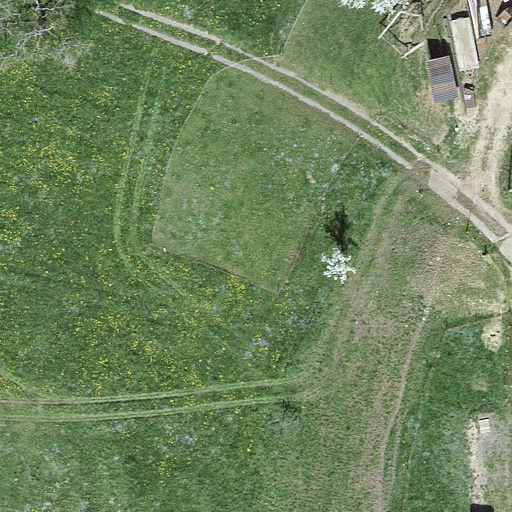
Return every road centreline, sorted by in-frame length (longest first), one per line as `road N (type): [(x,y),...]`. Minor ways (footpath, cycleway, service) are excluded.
road 1 (track): [(68,0),(384,140),(480,205)]
road 2 (track): [(511,76),(492,127),(480,205),(511,250)]
